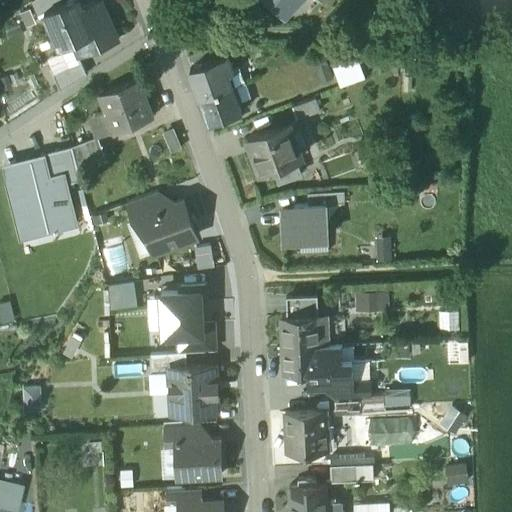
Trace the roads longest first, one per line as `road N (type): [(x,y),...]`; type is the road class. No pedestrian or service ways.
road 1 (residential): [(145,0),(248,292),(258,511)]
road 2 (track): [(511,281),(248,292)]
